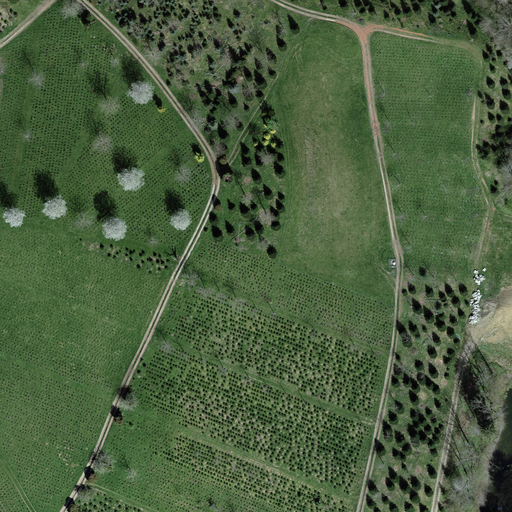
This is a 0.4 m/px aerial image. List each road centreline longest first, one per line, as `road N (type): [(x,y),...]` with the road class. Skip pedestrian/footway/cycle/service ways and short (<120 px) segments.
road 1 (track): [(80,0),(133,49),(213,176),(211,198),(65,511)]
road 2 (track): [(277,0),(346,22),(363,37),(397,244),(394,345),(359,511)]
road 3 (track): [(468,349),(491,208),(474,148),(479,61),(464,45),(373,26),(360,31)]
road 4 (track): [(434,511),(464,358),(500,313)]
